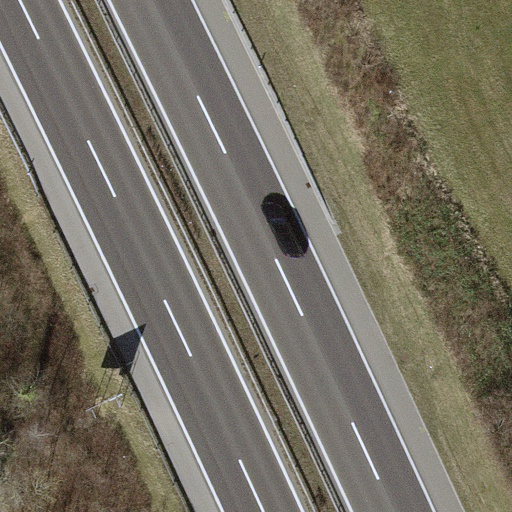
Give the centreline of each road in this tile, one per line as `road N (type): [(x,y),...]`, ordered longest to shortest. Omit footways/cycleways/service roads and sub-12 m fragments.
road 1 (motorway): [(19,0),(263,511)]
road 2 (motorway): [(395,511),(153,0)]
